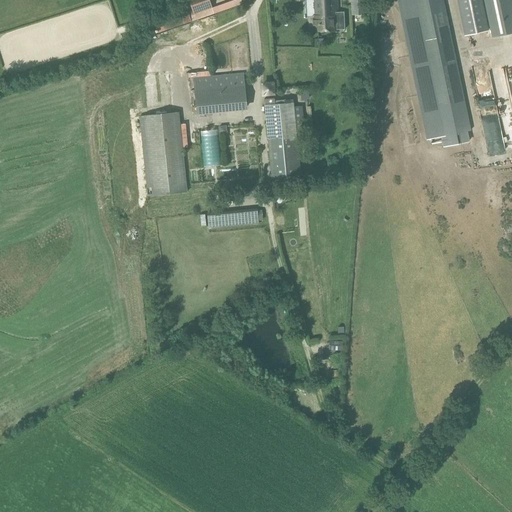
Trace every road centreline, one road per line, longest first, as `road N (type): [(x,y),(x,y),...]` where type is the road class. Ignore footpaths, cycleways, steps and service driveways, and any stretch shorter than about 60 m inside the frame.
road 1 (track): [(259,0),(251,14),(271,241),(328,422),(400,471)]
road 2 (track): [(511,343),(370,511)]
